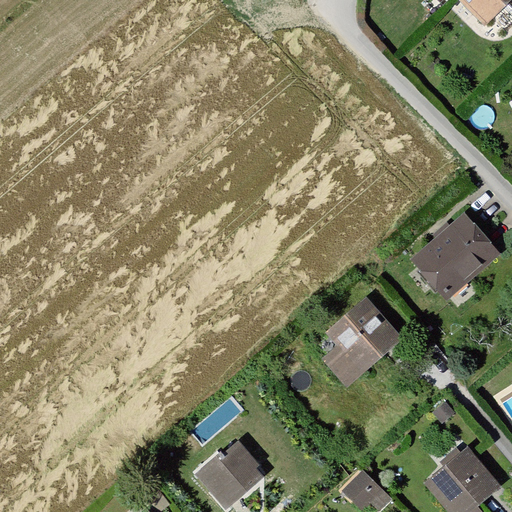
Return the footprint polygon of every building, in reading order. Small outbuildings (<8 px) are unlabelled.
[(511,0),(458,0),(487,29),(511,3),(511,0)] [(410,258),(448,300),(503,252),(464,211),(410,258)] [(325,361),(348,387),(405,337),(369,298),(328,334),(340,348),(325,361)] [(199,474),(227,507),(268,470),(239,438),(199,474)] [(469,447),(427,482),(451,511),(485,511),(478,504),(500,486),(469,447)] [(342,491),(363,511),(364,511),(383,491),(363,470),(342,491)]
